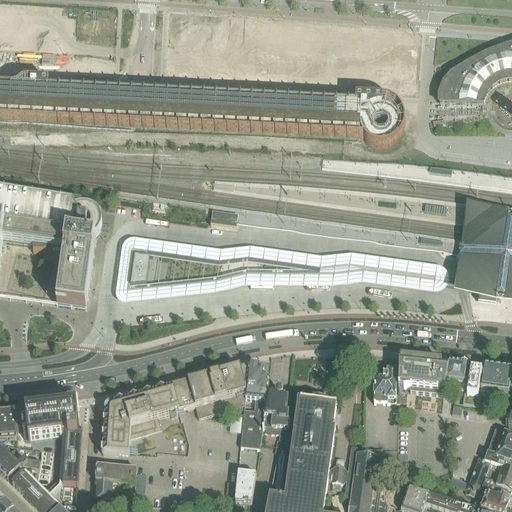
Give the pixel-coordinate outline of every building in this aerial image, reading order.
[(165,67),(165,74),(188,77),(232,84),(234,72),(240,25),(168,15),(166,38),(166,55),(165,67)] [(505,83),(508,82),(511,82),(511,47),(505,50),(487,56),(470,65),(451,77),(443,86),(440,96),(439,97),(439,103),(439,105),(476,106),(483,106),(484,105),(485,101),(485,100),(487,97),(489,93),(490,93),(492,90),(496,87),(500,85),(504,84),(505,83)] [(0,122),(119,129),(363,141),(365,143),(367,145),(371,147),(375,149),(379,150),(381,150),(385,150),(390,149),(394,147),(397,144),(400,141),(402,138),(404,134),(405,129),(405,125),(404,120),(403,116),(401,112),(398,108),(394,106),(390,104),(386,102),(384,102),(383,102),(356,100),(356,101),(355,108),(349,107),(346,107),(338,107),(207,100),(204,100),(157,98),(157,97),(120,95),(120,96),(113,95),(110,95),(106,95),(103,95),(49,92),(49,85),(31,84),(27,84),(25,84),(23,85),(22,86),(20,87),(19,88),(17,89),(16,90),(14,90),(12,90),(0,89),(0,122)] [(0,268),(2,253),(3,252),(3,251),(4,251),(4,250),(3,249),(3,248),(3,245),(64,253),(64,257),(63,257),(63,258),(62,258),(62,259),(62,260),(63,260),(63,261),(57,308),(87,312),(95,252),(96,243),(96,242),(94,242),(96,241),(97,239),(99,238),(100,236),(101,234),(101,232),(102,232),(107,233),(108,227),(103,226),(102,226),(102,225),(102,224),(102,223),(102,222),(101,221),(101,220),(100,219),(100,217),(99,216),(98,214),(97,213),(96,212),(94,211),(93,210),(91,209),(90,209),(88,208),(87,208),(62,204),(0,193),(0,268)] [(511,213),(466,207),(460,250),(459,260),(454,299),(476,302),(511,307),(511,213)] [(213,212),(211,228),(237,232),(237,226),(238,216),(213,212)] [(135,258),(130,288),(146,287),(150,260),(135,258)] [(399,363),(399,375),(398,389),(398,390),(444,395),(445,395),(446,388),(449,366),(441,366),(441,364),(400,359),(400,363),(399,363)] [(449,366),(446,388),(456,390),(456,392),(466,394),(470,368),(450,365),(449,366)] [(244,409),(242,427),(242,435),(240,450),(259,453),(261,436),(268,393),(269,383),(267,380),(264,380),(265,374),(259,374),(260,369),(249,368),(249,370),(244,409)] [(466,394),(464,407),(478,410),(481,395),(504,398),(502,418),(511,419),(511,373),(501,372),(494,371),(484,370),(470,368),(466,394)] [(198,422),(244,409),(249,370),(245,370),(241,371),(240,370),(188,385),(195,410),(198,422)] [(397,375),(397,373),(388,373),(388,377),(375,376),(375,381),(374,381),(374,406),(397,406),(399,406),(399,400),(398,400),(398,397),(396,397),(396,389),(398,389),(399,375),(397,375)] [(178,387),(173,389),(165,391),(165,390),(162,391),(157,392),(158,393),(151,395),(151,394),(143,396),(144,397),(138,399),(137,398),(130,400),(130,401),(124,403),(123,402),(116,404),(109,406),(105,411),(105,412),(104,418),(104,426),(104,433),(103,433),(103,441),(103,447),(102,447),(102,455),(103,455),(129,457),(130,436),(152,430),(150,422),(185,413),(195,410),(188,385),(187,385),(178,387)] [(265,435),(265,436),(266,436),(267,437),(268,437),(269,437),(270,437),(271,437),(272,437),(273,437),(280,437),(279,443),(277,443),(276,449),(280,450),(283,433),(286,433),(287,431),(289,431),(290,423),(288,423),(289,415),(286,415),(288,400),(281,399),(282,399),(282,398),(283,397),(283,396),(282,395),(282,394),(279,393),(278,394),(277,394),(275,391),(270,391),(268,393),(261,436),(263,437),(265,435)] [(279,452),(270,500),(267,511),(323,511),(328,482),(329,474),(335,429),(333,429),(336,413),(337,414),(338,411),(336,411),(336,408),(325,407),(326,404),(313,402),(312,405),(301,403),(301,405),(299,404),(285,502),(280,501),(287,453),(279,452)] [(23,476),(12,487),(25,499),(27,501),(26,501),(37,511),(59,511),(61,511),(60,511),(62,509),(58,506),(52,500),(63,490),(63,488),(78,489),(79,489),(82,446),(83,435),(82,435),(80,436),(78,414),(79,414),(79,408),(78,406),(28,412),(28,413),(19,414),(17,434),(28,433),(29,443),(31,443),(62,439),(63,439),(59,488),(50,497),(26,473),(23,476)] [(454,409),(452,417),(461,418),(462,411),(454,409)] [(0,443),(16,443),(17,434),(19,414),(0,415),(0,443)] [(232,434),(242,435),(242,427),(233,426),(232,434)] [(485,465),(490,467),(511,474),(511,437),(506,436),(505,437),(496,434),(485,465)] [(334,470),(329,474),(328,482),(332,488),(333,488),(332,494),(340,495),(341,489),(342,489),(346,485),(344,505),(350,506),(349,511),(388,511),(390,508),(385,507),(385,481),(382,480),(382,452),(367,452),(352,450),(348,476),(348,475),(348,476),(344,472),(344,471),(343,471),(344,467),(343,467),(343,465),(337,464),(337,466),(336,466),(336,470),(334,470)] [(4,452),(0,455),(0,474),(8,483),(21,471),(40,474),(41,465),(35,464),(24,462),(24,463),(15,453),(10,458),(4,452)] [(479,463),(468,493),(478,494),(481,494),(490,467),(485,465),(479,463)] [(510,499),(511,494),(511,474),(490,467),(481,494),(500,497),(500,496),(510,499)] [(137,472),(102,469),(97,468),(96,482),(113,484),(136,487),(137,472)] [(255,476),(237,474),(234,504),(251,506),(255,476)] [(451,488),(460,490),(462,484),(452,480),(451,488)] [(96,482),(94,501),(96,504),(122,506),(122,502),(111,501),(113,484),(96,482)] [(423,511),(425,507),(426,508),(439,511),(478,511),(475,511),(409,489),(401,511),(423,511)] [(123,492),(122,502),(122,506),(134,508),(135,494),(123,492)] [(480,496),(475,511),(478,511),(505,511),(509,502),(501,499),(498,498),(498,499),(493,498),(480,496)] [(13,511),(15,511),(5,502),(0,507),(0,511),(13,511)]
